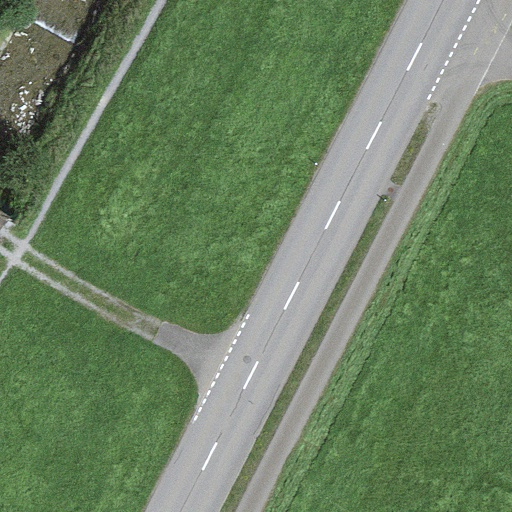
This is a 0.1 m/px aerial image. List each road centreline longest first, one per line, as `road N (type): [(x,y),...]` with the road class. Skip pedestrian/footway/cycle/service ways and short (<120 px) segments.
road 1 (secondary): [(183,511),(447,0)]
road 2 (track): [(251,379),(0,236)]
